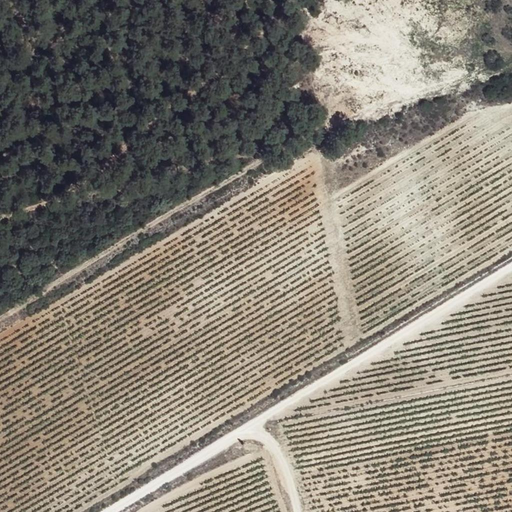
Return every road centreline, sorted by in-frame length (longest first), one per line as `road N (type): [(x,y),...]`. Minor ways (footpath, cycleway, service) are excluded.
road 1 (track): [(511,63),(293,144),(0,323)]
road 2 (track): [(118,511),(511,272)]
